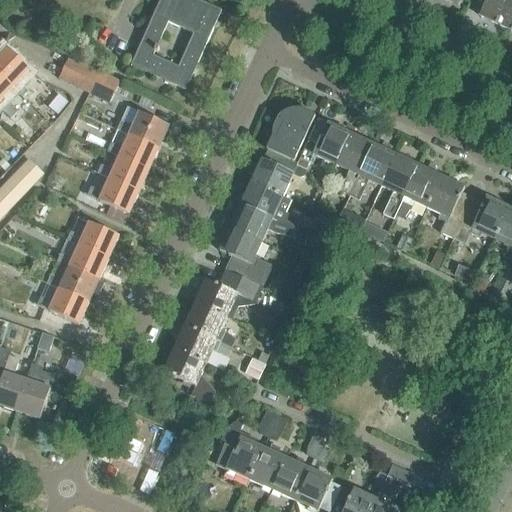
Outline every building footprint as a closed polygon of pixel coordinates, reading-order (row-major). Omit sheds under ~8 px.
[(130,69),(184,94),(221,13),(192,0),(161,0),(146,34),(160,40),(167,24),(194,36),(179,70),(153,58),(156,50),(142,43),(130,69)] [(511,0),(487,0),(479,18),(506,30),(511,15),(511,0)] [(0,57),(0,77),(13,90),(26,102),(32,96),(21,82),(30,73),(7,50),(0,57)] [(64,70),(84,80),(89,70),(68,60),(64,70)] [(59,81),(79,91),(84,80),(64,70),(59,81)] [(79,91),(89,96),(94,85),(99,75),(89,70),(84,80),(79,91)] [(99,75),(94,85),(115,94),(119,84),(99,75)] [(13,90),(0,77),(0,110),(11,121),(18,113),(4,100),(13,90)] [(115,94),(94,85),(89,96),(109,105),(115,94)] [(264,162),(295,176),(300,166),(298,165),(295,164),(316,118),(314,117),(313,115),(311,114),(309,113),(307,112),(305,112),(302,111),(300,111),(298,111),(296,111),(294,111),(291,112),(289,112),(285,114),(283,116),(282,117),(280,118),(279,120),(284,125),(278,140),(273,138),(267,151),(269,152),(264,162)] [(116,134),(128,139),(158,153),(169,131),(138,117),(133,129),(116,124),(112,132),(116,134)] [(312,156),(337,168),(352,136),(344,133),(346,129),(340,126),(338,130),(328,125),(328,126),(319,122),(315,129),(298,165),(300,166),(306,169),(312,156)] [(102,154),(118,161),(149,174),(158,153),(128,139),(116,134),(110,147),(106,145),(102,154)] [(352,196),(375,147),(352,136),(337,168),(349,174),(344,192),(352,196)] [(375,147),(350,201),(360,205),(371,184),(383,190),(398,158),(390,155),(393,149),(385,146),(383,151),(375,147)] [(406,162),(398,158),(383,190),(396,195),(386,217),(396,222),(398,218),(421,169),(412,165),(414,162),(408,160),(406,162)] [(0,164),(0,167),(6,173),(10,168),(3,161),(0,164)] [(93,175),(109,182),(139,196),(149,174),(118,161),(113,172),(96,167),(93,175)] [(0,192),(0,221),(43,176),(29,162),(0,192)] [(255,179),(254,182),(252,185),(284,200),(286,197),(295,176),(264,162),(263,162),(259,170),(254,167),(250,176),(255,179)] [(415,205),(429,212),(443,180),(438,177),(437,169),(436,169),(435,168),(433,167),(432,166),(429,173),(421,169),(398,218),(405,222),(415,205)] [(309,171),(300,167),(295,176),(301,179),(306,177),(309,171)] [(443,180),(429,212),(442,218),(440,222),(450,227),(445,240),(454,245),(475,201),(464,196),(467,191),(443,180)] [(82,197),(98,204),(110,210),(129,218),(139,196),(109,182),(103,194),(86,189),(82,197)] [(285,215),(290,202),(284,200),(252,185),(249,191),(244,189),(240,197),(245,200),(242,207),(293,231),(295,232),(300,222),(285,215)] [(483,237),(496,243),(511,212),(487,201),(485,206),(475,201),(454,245),(464,249),(472,237),(481,242),(483,237)] [(289,239),(293,231),(242,207),(238,215),(233,212),(229,221),(234,223),(231,231),(263,246),(269,233),(286,238),(289,239)] [(110,210),(107,216),(126,225),(129,218),(110,210)] [(355,217),(345,212),(340,224),(349,228),(355,217)] [(511,212),(496,243),(509,249),(503,267),(511,271),(511,269),(511,212)] [(62,243),(78,250),(108,264),(118,241),(88,227),(83,240),(66,234),(62,243)] [(377,230),(373,239),(382,244),(386,234),(377,230)] [(257,258),(263,246),(231,231),(227,238),(225,237),(223,242),(225,244),(220,253),(241,263),(234,278),(261,290),(267,277),(258,269),(262,261),(257,258)] [(398,252),(407,256),(413,243),(404,239),(398,252)] [(108,264),(78,250),(73,261),(56,256),(52,264),(68,271),(98,285),(108,264)] [(437,251),(431,264),(438,267),(444,255),(437,251)] [(474,288),(480,275),(459,265),(453,278),(474,288)] [(301,286),(307,272),(296,266),(289,280),(301,286)] [(42,286),(58,293),(88,307),(98,285),(68,271),(63,283),(46,278),(42,286)] [(492,295),(508,302),(511,292),(511,277),(502,272),(492,295)] [(197,306),(228,321),(232,323),(238,310),(255,308),(262,291),(261,290),(234,278),(227,275),(220,289),(208,283),(197,306)] [(267,289),(274,293),(277,287),(269,283),(267,289)] [(32,308),(48,315),(78,329),(88,307),(58,293),(52,305),(35,300),(32,308)] [(222,333),(228,321),(197,306),(186,329),(231,350),(235,342),(222,333)] [(228,358),(231,350),(186,329),(182,337),(179,335),(175,342),(179,344),(175,351),(206,366),(212,354),(228,358)] [(43,336),(36,356),(45,359),(51,338),(43,336)] [(27,384),(14,379),(20,361),(10,358),(11,353),(0,349),(0,384),(2,384),(0,389),(0,408),(17,414),(27,384)] [(201,378),(206,366),(175,351),(164,375),(192,388),(188,398),(208,408),(214,395),(201,378)] [(248,369),(261,375),(265,367),(252,361),(248,369)] [(33,367),(27,384),(17,414),(40,422),(50,391),(38,387),(41,370),(33,367)] [(268,441),(278,420),(266,415),(259,431),(260,437),(268,441)] [(287,424),(278,420),(268,441),(276,444),(281,439),(287,424)] [(226,472),(249,482),(264,451),(255,447),(257,443),(251,440),(249,444),(240,440),(240,441),(237,440),(243,428),(244,428),(239,421),(229,428),(218,452),(225,455),(219,467),(227,470),(226,472)] [(314,461),(323,440),(314,435),(308,450),(306,457),(314,461)] [(321,448),(314,461),(321,464),(326,459),(327,451),(321,448)] [(286,462),(264,451),(249,482),(272,493),(286,462)] [(286,462),(272,493),(295,504),(309,472),(303,469),(304,464),(298,461),(295,466),(286,462)] [(410,489),(414,478),(415,477),(392,467),(387,478),(381,491),(375,503),(376,503),(372,511),(395,511),(388,508),(399,484),(410,489)] [(309,472),(295,504),(312,511),(318,511),(319,510),(323,511),(331,511),(341,491),(331,486),(332,483),(309,472)] [(380,476),(375,481),(374,488),(381,491),(387,478),(380,476)] [(341,491),(331,511),(372,511),(376,503),(375,503),(353,492),(352,496),(341,491)]
